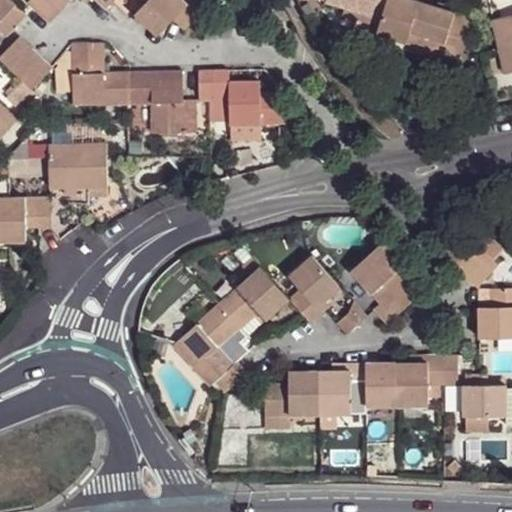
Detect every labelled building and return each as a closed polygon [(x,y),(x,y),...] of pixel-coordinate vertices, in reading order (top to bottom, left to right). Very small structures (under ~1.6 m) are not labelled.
[(23,10),(12,0),(0,0),(0,26),(7,33),(27,13),(23,10)] [(61,11),(50,0),(32,0),(31,2),(31,3),(51,21),(61,11)] [(50,0),(61,11),(71,0),(50,0)] [(205,7),(198,0),(191,0),(190,2),(188,0),(140,0),(144,4),(137,12),(159,33),(174,18),(184,28),(205,7)] [(328,0),(327,2),(343,7),(342,15),(379,27),(388,0),(328,0)] [(407,0),(388,0),(379,27),(378,34),(405,43),(418,3),(407,0)] [(442,56),(458,60),(471,20),(418,3),(405,43),(404,50),(440,62),(442,56)] [(511,12),(492,18),(498,50),(503,71),(511,69),(511,12)] [(0,56),(10,66),(31,46),(20,35),(0,56)] [(71,43),(71,67),(72,104),(127,102),(127,71),(122,70),(103,71),(102,52),(102,41),(71,43)] [(10,66),(21,77),(42,56),(31,46),(10,66)] [(23,80),(31,88),(41,77),(52,65),(42,56),(21,77),(23,80)] [(183,70),(127,71),(127,102),(151,102),(151,131),(197,130),(197,102),(197,99),(183,99),(183,95),(183,70)] [(198,71),(197,94),(197,99),(197,102),(210,102),(214,103),(214,99),(214,70),(198,71)] [(214,70),(214,99),(227,99),(229,117),(230,125),(245,124),(277,123),(276,102),(276,93),(258,95),(258,82),(228,83),(228,70),(214,70)] [(15,81),(4,92),(8,95),(5,97),(20,112),(38,94),(31,88),(23,80),(19,85),(15,81)] [(214,103),(210,102),(210,119),(229,117),(227,99),(214,99),(214,103)] [(0,100),(0,135),(17,118),(0,100)] [(276,102),(277,123),(294,123),(294,104),(276,102)] [(277,123),(245,124),(246,137),(277,137),(277,123)] [(51,156),(51,187),(64,187),(76,186),(82,187),(87,187),(108,187),(106,142),(52,143),(51,156)] [(50,225),(51,196),(0,196),(0,241),(26,243),(26,227),(50,225)] [(444,251),(457,262),(477,239),(464,227),(444,251)] [(405,262),(384,237),(351,268),(371,291),(383,304),(377,309),(387,321),(417,294),(395,270),(405,262)] [(457,262),(469,274),(488,250),(477,239),(457,262)] [(477,281),(478,285),(500,259),(488,250),(469,274),(477,281)] [(341,286),(312,252),(288,273),(300,286),(289,296),(290,297),(303,310),(309,318),(326,302),(332,297),(330,295),(341,286)] [(219,300),(240,325),(259,309),(269,318),(290,297),(289,296),(259,263),(219,300)] [(478,303),(479,335),(511,333),(511,284),(490,285),(490,303),(478,303)] [(383,304),(371,291),(365,295),(373,307),(377,309),(383,304)] [(240,325),(219,300),(213,306),(194,324),(173,344),(211,384),(214,380),(234,361),(220,344),(240,325)] [(346,312),(335,321),(346,332),(356,323),(346,312)] [(397,360),(398,406),(431,406),(431,398),(431,386),(443,385),(444,385),(443,352),(425,352),(426,359),(407,360),(397,360)] [(443,352),(444,385),(459,385),(459,353),(443,352)] [(320,368),(320,412),(324,412),(338,412),(351,412),(352,394),(366,393),(365,359),(350,361),(351,368),(332,369),(320,368)] [(366,393),(366,406),(383,406),(398,406),(397,360),(390,360),(365,359),(366,393)] [(214,380),(225,390),(246,369),(238,360),(234,361),(214,380)] [(266,381),(266,389),(267,415),(293,414),(320,412),(320,368),(291,369),(288,380),(266,381)] [(480,380),(480,374),(465,373),(466,381),(464,381),(464,413),(465,413),(466,432),(489,432),(489,412),(509,412),(508,380),(480,380)] [(443,385),(431,386),(431,398),(443,398),(443,385)] [(191,413),(179,412),(183,422),(187,423),(191,413)] [(338,412),(324,412),(324,424),(338,424),(338,412)] [(293,414),(267,415),(267,431),(294,429),(293,414)] [(359,472),(368,473),(367,458),(359,458),(359,472)] [(444,468),(444,475),(457,475),(464,469),(455,459),(444,468)]
